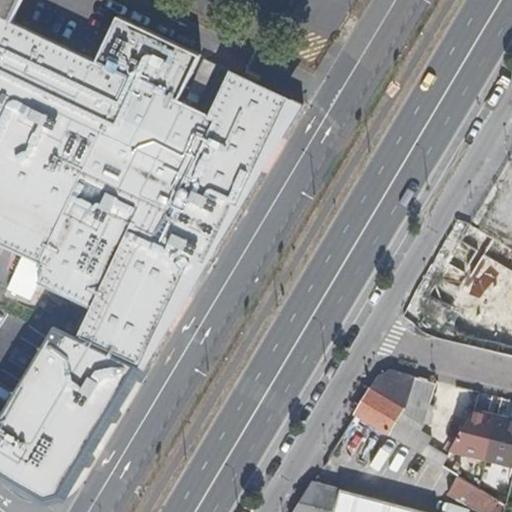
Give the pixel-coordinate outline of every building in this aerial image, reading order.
[(99,65),(13,24),(23,0),(0,0),(0,244),(25,256),(8,292),(30,303),(39,285),(93,311),(79,340),(145,371),(167,334),(162,332),(179,296),(178,295),(196,256),(209,263),(261,175),(258,174),(274,140),(281,143),(302,107),(230,73),(209,116),(177,101),(197,58),(120,22),(99,65)] [(425,428),(431,412),(425,410),(434,386),(429,384),(430,381),(393,372),(376,377),(354,415),(448,472),(456,477),(458,465),(427,445),(429,442),(415,435),(419,426),(425,428)] [(511,467),(511,423),(472,414),(462,455),(511,467)] [(456,477),(448,472),(438,490),(475,511),(502,511),(504,506),(456,477)] [(333,511),(339,492),(312,486),(296,511),(333,511)] [(417,511),(339,492),(333,511),(417,511)]
